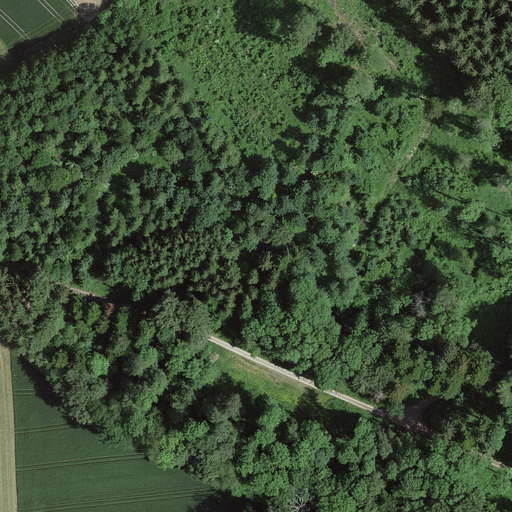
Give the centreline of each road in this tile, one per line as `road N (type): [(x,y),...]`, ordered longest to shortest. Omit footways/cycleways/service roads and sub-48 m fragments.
road 1 (track): [(0,264),(155,315),(511,470)]
road 2 (track): [(511,356),(396,419)]
